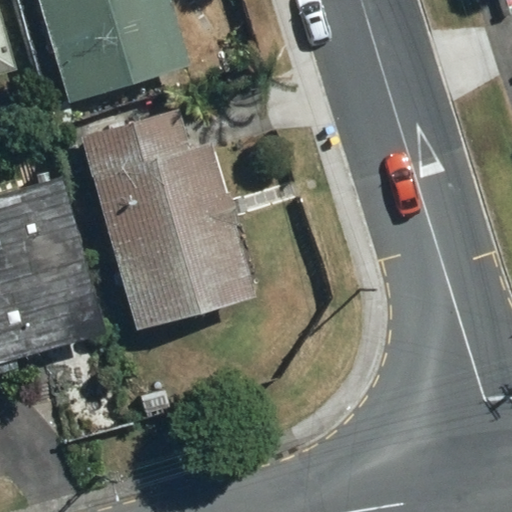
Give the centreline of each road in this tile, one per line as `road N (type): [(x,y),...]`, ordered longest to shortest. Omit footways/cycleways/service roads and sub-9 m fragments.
road 1 (tertiary): [(502,485),(481,390),(359,0)]
road 2 (tertiary): [(502,485),(306,511)]
